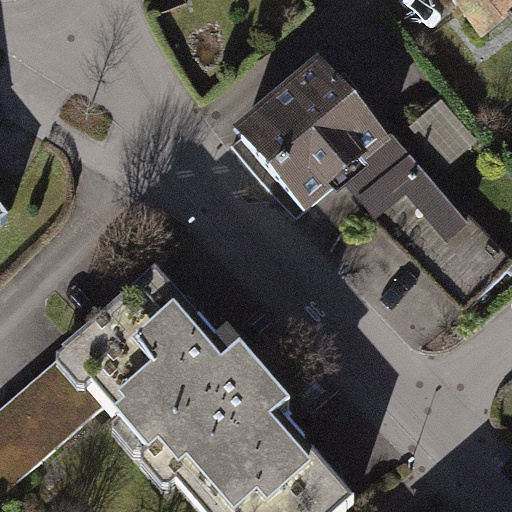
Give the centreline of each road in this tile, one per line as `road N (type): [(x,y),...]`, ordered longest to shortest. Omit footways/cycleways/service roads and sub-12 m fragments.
road 1 (residential): [(119,64),(182,148),(434,408)]
road 2 (residential): [(0,24),(52,48),(119,64)]
